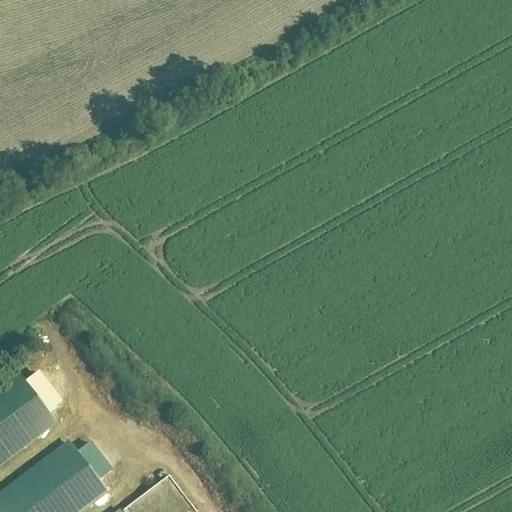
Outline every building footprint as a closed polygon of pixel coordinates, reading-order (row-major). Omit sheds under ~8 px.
[(37,368),(24,378),(46,408),(60,397),(37,368)] [(19,371),(0,384),(0,466),(58,423),(46,408),(24,378),(19,371)] [(0,511),(76,511),(105,491),(95,478),(75,452),(67,441),(0,491),(0,511)] [(88,442),(75,452),(95,478),(108,468),(88,442)] [(195,511),(167,475),(118,511),(195,511)]
